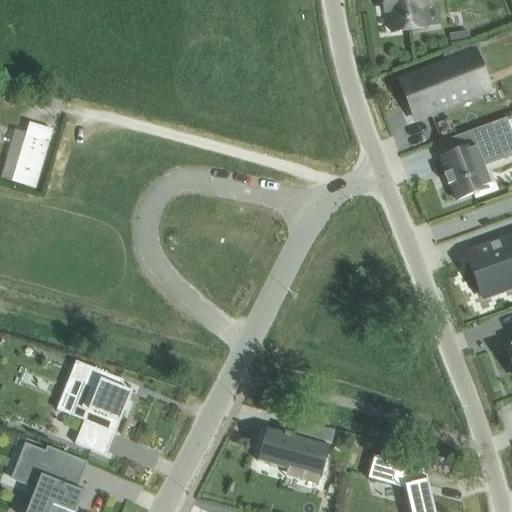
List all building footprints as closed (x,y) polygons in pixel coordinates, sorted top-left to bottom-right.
[(392,33),(425,28),(422,7),(430,5),(429,0),(382,0),(384,12),(389,11),(392,33)] [(489,90),(482,71),(474,52),(400,82),(414,120),(489,90)] [(450,184),(447,185),(447,186),(450,185),(456,201),(491,187),(490,184),(489,184),(482,165),(503,158),(496,142),(497,141),(491,124),(448,140),(453,154),(440,158),(446,174),(443,175),(444,176),(447,175),(450,184)] [(395,134),(401,152),(440,139),(437,131),(415,139),(412,128),(395,134)] [(26,133),(11,182),(35,189),(49,140),(26,133)] [(66,194),(70,180),(59,177),(55,191),(66,194)] [(511,236),(466,253),(472,270),(474,274),(473,274),(483,300),(511,288),(511,236)] [(76,362),(69,379),(84,385),(71,416),(84,422),(80,432),(75,444),(106,457),(107,453),(106,452),(118,423),(119,423),(121,419),(128,402),(129,402),(130,401),(128,400),(131,393),(120,388),(121,386),(123,381),(76,362)] [(266,429),(257,462),(320,480),(330,447),(292,436),(293,435),(285,432),(284,434),(266,429)] [(25,444),(15,469),(43,480),(36,497),(33,495),(32,497),(33,497),(26,511),(21,511),(20,511),(67,511),(68,511),(75,511),(77,509),(79,503),(70,499),(79,476),(58,467),(63,454),(47,447),(45,452),(25,444)] [(374,457),(367,479),(405,490),(410,511),(434,511),(425,471),(374,457)]
